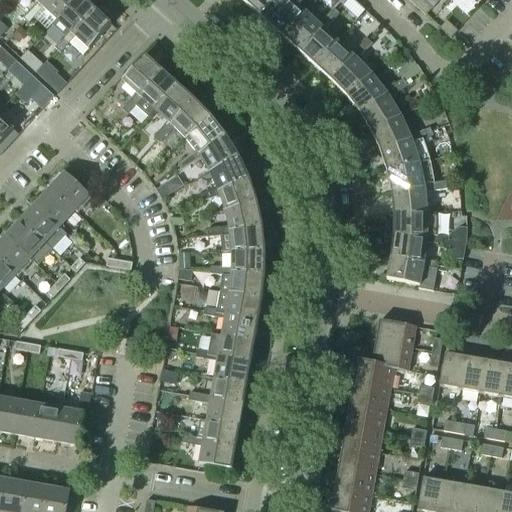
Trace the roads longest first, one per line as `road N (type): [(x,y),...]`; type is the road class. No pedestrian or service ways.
road 1 (tertiary): [(320,293),(324,201),(301,139),(267,93),(164,0)]
road 2 (tertiary): [(282,511),(320,293)]
road 3 (residential): [(511,15),(446,88),(367,0)]
road 4 (residential): [(145,280),(146,249),(128,211),(43,128)]
road 5 (residential): [(43,128),(161,0)]
road 6 (residential): [(320,293),(482,323)]
road 7 (residential): [(278,511),(151,488)]
